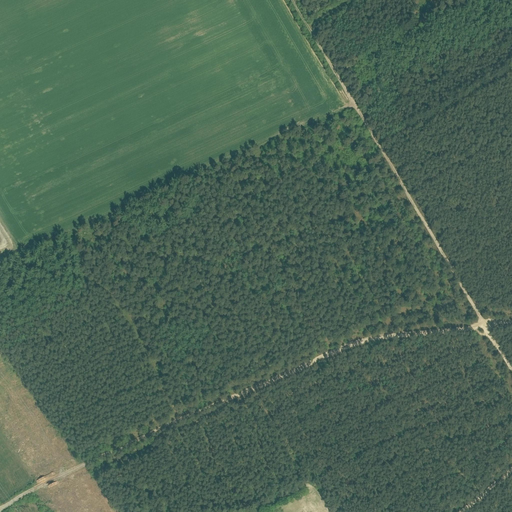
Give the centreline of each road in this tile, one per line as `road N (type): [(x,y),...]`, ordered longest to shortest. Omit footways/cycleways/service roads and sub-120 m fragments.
road 1 (track): [(511,322),(368,338),(0,508)]
road 2 (track): [(511,373),(292,0)]
